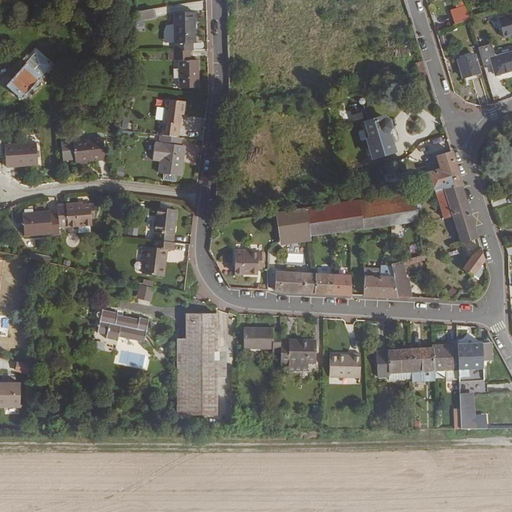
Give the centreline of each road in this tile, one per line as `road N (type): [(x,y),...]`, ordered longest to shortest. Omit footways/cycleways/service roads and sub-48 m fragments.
road 1 (track): [(0,442),(511,441)]
road 2 (residential): [(498,312),(226,295),(201,251),(206,196)]
road 3 (residential): [(206,196),(90,185),(10,192)]
road 4 (residential): [(206,196),(218,100),(216,0)]
road 5 (residential): [(455,129),(495,252),(498,312)]
road 6 (residential): [(414,0),(455,129)]
